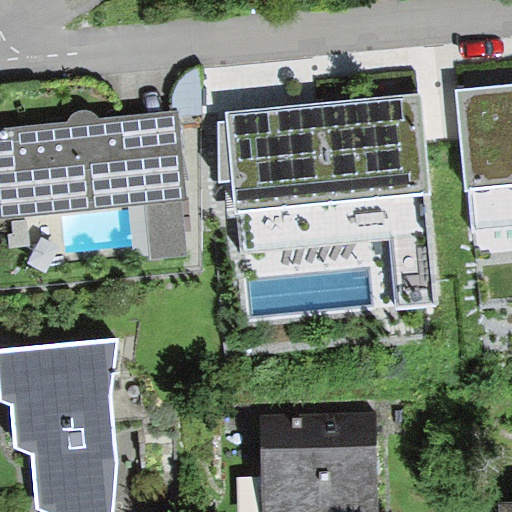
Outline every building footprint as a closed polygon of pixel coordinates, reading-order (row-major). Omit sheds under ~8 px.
[(511,93),(461,98),(470,191),(511,186),(511,93)] [(417,102),(233,121),(243,213),(426,194),(417,102)] [(175,120),(0,135),(0,181),(3,217),(182,201),(175,120)] [(445,255),(405,256),(407,318),(447,317),(445,255)] [(118,511),(112,341),(0,345),(0,409),(6,409),(8,452),(36,451),(38,511),(118,511)] [(261,442),(260,511),(375,511),(375,443),(261,442)] [(511,511),(511,503),(496,504),(496,511),(511,511)]
